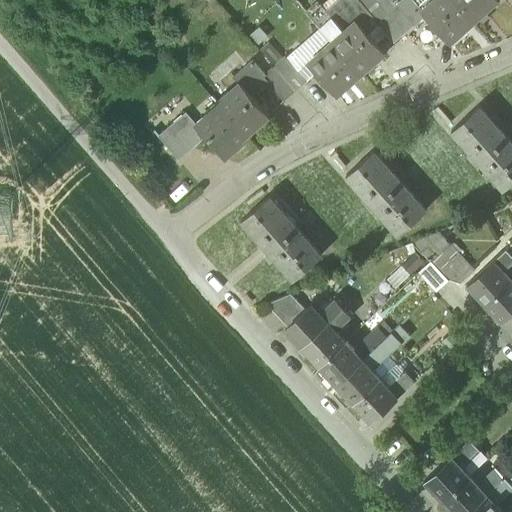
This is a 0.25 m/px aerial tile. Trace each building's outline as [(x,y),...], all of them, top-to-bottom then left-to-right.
[(336,0),(326,9),(345,30),(357,20),(368,32),(378,24),(376,22),(379,20),(361,0),(336,0)] [(376,0),(388,12),(398,3),(395,0),(376,0)] [(400,0),(398,3),(416,23),(426,14),(422,9),(423,9),(415,0),(400,0)] [(450,41),(474,20),(456,0),(433,0),(423,9),(422,9),(426,14),(450,41)] [(496,0),(456,0),(474,20),(496,0)] [(405,32),(416,23),(398,3),(388,12),(405,32)] [(394,42),(405,32),(388,12),(379,20),(376,22),(378,24),(394,42)] [(385,51),(368,32),(357,20),(345,30),(346,32),(334,42),(361,72),(385,51)] [(337,93),(361,72),(334,42),(322,53),(320,52),(309,62),(337,93)] [(285,55),(274,65),(296,90),(307,80),(285,55)] [(233,76),(240,84),(241,83),(252,95),(267,81),(262,76),(265,73),(253,59),(233,76)] [(284,101),(296,90),(274,65),(265,73),(262,76),(267,81),(284,101)] [(269,114),(252,95),(241,83),(240,84),(230,92),(231,94),(219,105),(245,135),(269,114)] [(221,156),(245,135),(219,105),(207,116),(205,114),(195,124),(193,125),(204,136),(221,156)] [(452,130),(505,189),(511,182),(511,142),(479,106),(452,130)] [(156,136),(177,160),(204,136),(193,125),(195,124),(184,111),(156,136)] [(347,175),(399,234),(427,210),(374,150),(347,175)] [(242,219),(295,279),(322,255),(270,195),(242,219)] [(511,242),(494,259),(504,269),(511,261),(511,242)] [(450,244),(431,261),(416,245),(407,254),(416,263),(413,266),(420,273),(432,262),(449,280),(460,283),(474,271),(450,244)] [(486,302),(511,278),(508,274),(504,269),(494,259),(468,283),(486,302)] [(420,273),(437,291),(449,280),(432,262),(420,273)] [(503,321),(511,312),(511,278),(486,302),(503,321)] [(267,303),(288,325),(306,309),(291,293),(267,303)] [(285,328),(302,345),(328,321),(336,329),(351,316),(335,299),(320,312),(312,303),(306,309),(288,325),(285,328)] [(511,312),(503,321),(511,330),(511,312)] [(443,321),(459,337),(467,329),(452,313),(443,321)] [(346,340),(336,329),(328,321),(302,345),(320,364),(346,340)] [(400,324),(392,331),(402,341),(409,334),(400,324)] [(370,334),(379,343),(388,336),(378,326),(370,334)] [(379,343),(363,359),(372,369),(402,341),(392,331),(387,335),(388,336),(379,343)] [(370,334),(354,348),(363,359),(379,343),(370,334)] [(337,383),(363,359),(354,348),(346,340),(320,364),(337,383)] [(380,377),(372,369),(363,359),(337,383),(354,402),(380,377)] [(380,377),(388,386),(404,371),(396,362),(380,377)] [(405,371),(404,371),(388,386),(398,397),(414,381),(405,371)] [(372,421),(398,397),(388,386),(380,377),(354,402),(372,421)] [(470,439),(452,455),(459,462),(463,459),(466,462),(479,450),(470,439)] [(426,479),(444,499),(470,474),(459,462),(452,455),(426,479)] [(486,483),(482,487),(487,493),(505,477),(496,467),(482,480),(486,483)] [(456,511),(466,511),(487,493),(482,487),(470,474),(444,499),(456,511)] [(511,484),(505,477),(487,493),(493,499),(497,496),(500,499),(511,487),(511,484)] [(503,511),(504,511),(493,499),(487,493),(466,511),(503,511)]
